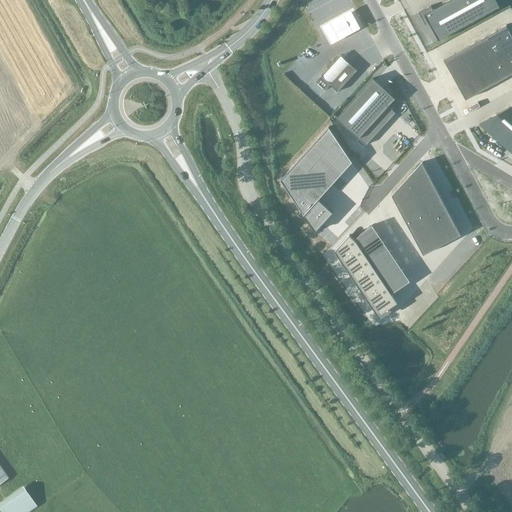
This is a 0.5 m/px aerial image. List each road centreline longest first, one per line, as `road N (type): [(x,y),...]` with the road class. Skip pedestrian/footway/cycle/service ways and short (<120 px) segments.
road 1 (unclassified): [(474,511),(253,205),(237,121),(205,63)]
road 2 (primary): [(428,511),(162,132)]
road 3 (unknown): [(436,124),(379,200),(421,280)]
road 4 (tertiary): [(0,254),(39,186),(118,124)]
road 5 (unclassified): [(369,0),(446,144)]
road 6 (unknown): [(348,35),(316,66),(313,83),(321,93),(336,96),(361,78),(371,49)]
